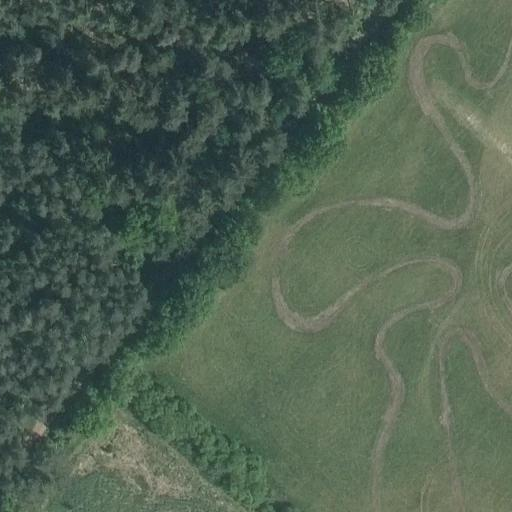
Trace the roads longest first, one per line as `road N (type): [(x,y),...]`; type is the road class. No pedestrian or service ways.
road 1 (track): [(405,0),(0,492)]
road 2 (track): [(186,266),(0,115)]
